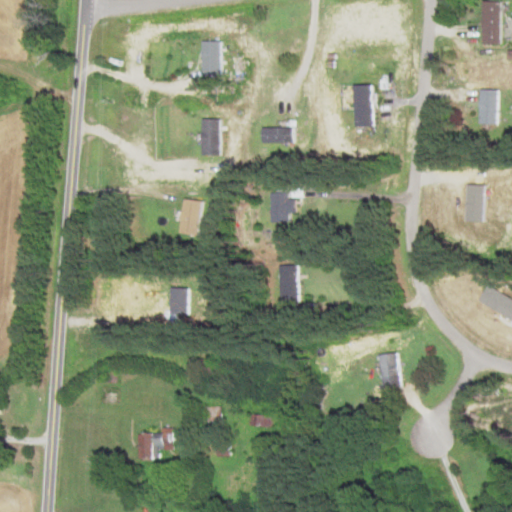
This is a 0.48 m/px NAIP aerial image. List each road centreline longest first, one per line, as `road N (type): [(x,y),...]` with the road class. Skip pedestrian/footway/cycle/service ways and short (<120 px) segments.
road 1 (residential): [(48,511),(87,0)]
road 2 (residential): [(433,0),(412,268),(425,302),(452,336),(487,361),(511,367)]
